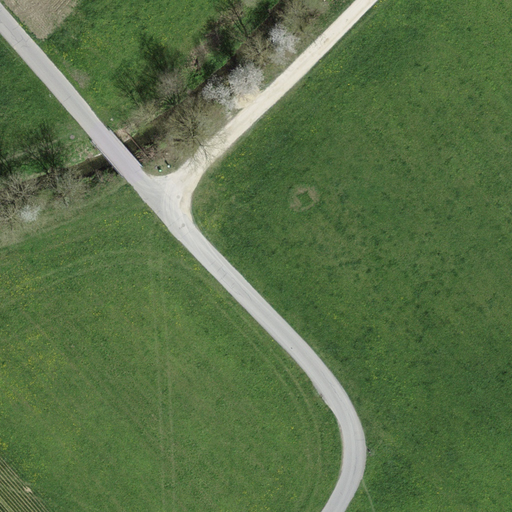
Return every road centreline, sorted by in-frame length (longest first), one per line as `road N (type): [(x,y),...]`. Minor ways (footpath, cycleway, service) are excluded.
road 1 (unclassified): [(0,14),(345,411),(355,454),(335,511)]
road 2 (track): [(158,201),(367,0)]
road 3 (track): [(0,236),(140,183)]
